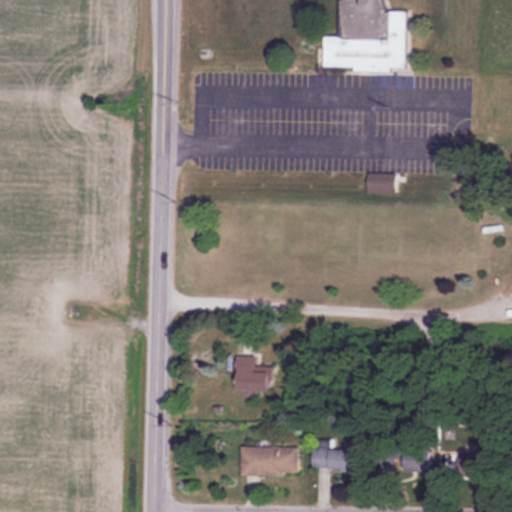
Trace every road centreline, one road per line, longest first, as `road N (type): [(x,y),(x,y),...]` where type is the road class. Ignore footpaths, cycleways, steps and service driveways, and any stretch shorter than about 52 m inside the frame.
road 1 (tertiary): [(165,0),(150,511)]
road 2 (residential): [(161,293),(511,309)]
